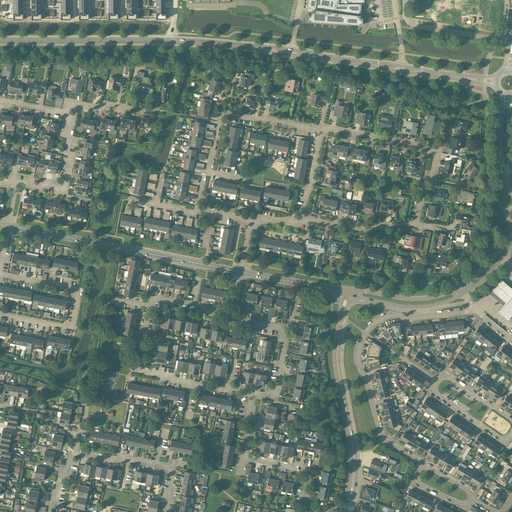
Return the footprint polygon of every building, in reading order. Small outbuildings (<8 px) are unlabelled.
[(248,0),(248,3),(277,11),(280,0),(248,0)] [(351,24),(362,25),(363,18),(360,18),(360,15),(362,4),(364,4),(364,0),(308,0),(307,11),(311,12),(311,15),(309,15),(308,21),(351,24)] [(367,0),(368,29),(402,29),(402,20),(401,0),(367,0)] [(447,0),(447,31),(464,31),(464,32),(492,32),(492,28),(492,17),(492,13),(492,12),(492,11),(492,10),(492,6),(494,6),(493,0),(447,0)] [(423,1),(423,28),(445,28),(445,1),(423,1)] [(145,67),(167,71),(168,65),(146,61),(145,67)] [(0,91),(3,92),(6,79),(9,80),(12,64),(5,63),(3,75),(0,76),(0,91)] [(150,82),(151,78),(143,77),(144,72),(138,71),(137,78),(140,79),(137,91),(148,94),(149,88),(151,88),(152,83),(150,82)] [(239,86),(248,87),(250,80),(253,81),(255,74),(245,72),(245,77),(241,76),(239,86)] [(17,92),(22,93),(23,87),(27,87),(29,78),(23,77),(22,83),(12,81),(10,90),(11,91),(13,92),(14,91),(17,92)] [(106,89),(116,90),(117,86),(122,87),(124,80),(118,79),(110,77),(109,81),(107,81),(106,89)] [(209,85),(219,87),(220,82),(218,81),(219,78),(210,77),(209,85)] [(71,92),(79,94),(80,89),(79,88),(79,85),(80,85),(81,81),(70,79),(69,87),(72,88),(71,92)] [(87,90),(94,92),(95,89),(102,90),(103,83),(89,80),(87,90)] [(292,91),(297,92),(299,81),(292,80),(292,82),(288,81),(287,87),(285,87),(285,91),(292,92),(292,91)] [(33,92),(41,94),(42,91),(45,92),(47,82),(43,81),(42,85),(38,84),(38,85),(30,83),(28,93),(33,93),(33,92)] [(166,102),(169,89),(169,88),(169,89),(164,88),(164,84),(164,85),(161,84),(162,84),(161,84),(155,98),(156,98),(156,96),(161,97),(161,101),(166,102)] [(212,94),(218,95),(218,92),(219,87),(209,85),(207,93),(212,94)] [(47,99),(54,100),(55,98),(59,99),(61,92),(56,91),(49,89),(47,99)] [(199,106),(210,108),(212,100),(204,98),(205,96),(201,95),(199,106)] [(310,105),(319,107),(320,101),(329,103),(330,98),(312,95),(310,105)] [(249,109),(253,110),(254,104),(259,105),(261,99),(255,98),(255,101),(251,101),(251,98),(247,97),(246,104),(250,105),(249,109)] [(269,110),(274,111),(274,107),(278,108),(280,100),(275,100),(275,102),(271,102),(271,98),(266,97),(265,103),(270,104),(269,110)] [(345,118),(348,107),(336,105),(335,110),(339,111),(337,116),(338,116),(338,115),(345,117),(345,118)] [(195,118),(205,120),(205,116),(208,117),(210,108),(199,106),(197,115),(196,114),(195,118)] [(393,118),(380,115),(378,124),(386,126),(386,127),(391,128),(392,123),(396,124),(399,111),(394,110),(393,118)] [(367,125),(369,115),(358,113),(357,117),(360,118),(359,124),(360,124),(360,123),(367,124),(367,125)] [(16,118),(15,124),(15,126),(21,127),(22,123),(25,124),(26,116),(20,114),(19,120),(16,120),(16,119),(16,118)] [(424,134),(431,135),(432,132),(439,133),(441,123),(433,122),(435,116),(428,115),(424,134)] [(7,116),(5,124),(8,125),(7,128),(14,130),(15,126),(15,124),(12,123),(13,117),(7,116)] [(26,116),(25,124),(28,125),(27,128),(34,129),(35,122),(34,123),(32,123),(33,117),(26,116)] [(138,123),(137,128),(143,130),(144,126),(147,127),(148,128),(149,129),(151,124),(150,122),(148,122),(149,119),(143,117),(141,123),(138,123)] [(97,130),(103,131),(104,128),(107,128),(109,120),(102,118),(101,125),(98,124),(97,128),(97,130)] [(117,130),(123,131),(124,127),(127,128),(129,120),(122,118),(121,124),(118,124),(117,128),(117,130)] [(84,128),(87,128),(89,120),(82,119),(81,125),(78,124),(77,130),(83,131),(84,128)] [(89,132),(96,134),(97,130),(97,128),(94,127),(95,121),(89,120),(87,128),(90,129),(89,132)] [(109,120),(107,128),(110,129),(110,132),(116,134),(117,130),(117,128),(114,127),(116,121),(109,120)] [(136,121),(129,120),(127,128),(130,129),(130,132),(136,133),(137,128),(134,127),(136,121)] [(455,133),(463,135),(464,131),(466,131),(467,123),(456,121),(454,129),(456,129),(455,133)] [(45,131),(48,132),(51,133),(52,130),(58,131),(59,124),(50,122),(50,126),(46,125),(45,131)] [(411,134),(415,135),(418,124),(413,123),(412,124),(404,122),(402,131),(411,132),(411,134)] [(231,127),(230,132),(239,134),(239,133),(242,134),(243,129),(241,129),(242,126),(235,125),(234,128),(231,127)] [(44,141),(52,143),(54,136),(48,135),(48,132),(45,131),(42,131),(41,137),(44,138),(44,141)] [(190,136),(189,140),(211,145),(211,142),(203,140),(202,141),(201,140),(202,138),(190,136)] [(299,140),(298,144),(308,146),(309,141),(305,141),(306,138),(299,137),(298,139),(299,140)] [(83,149),(91,150),(92,150),(93,144),(96,144),(97,141),(84,138),(83,142),(85,142),(83,149)] [(449,148),(460,150),(460,147),(463,147),(464,140),(451,138),(450,141),(452,142),(452,145),(450,145),(449,148)] [(38,150),(44,151),(45,148),(51,150),(52,143),(44,141),(43,144),(40,144),(38,150)] [(339,158),(339,156),(341,146),(335,145),(333,151),(330,150),(329,156),(339,158)] [(345,160),(349,161),(350,154),(347,153),(348,147),(341,146),(339,156),(345,157),(345,160)] [(182,153),(196,156),(197,156),(201,157),(201,154),(198,153),(198,154),(196,153),(197,151),(190,150),(190,148),(184,147),(184,149),(187,150),(186,154),(182,153)] [(91,150),(83,149),(82,155),(84,155),(84,158),(90,160),(90,159),(92,160),(94,150),(92,150),(91,150)] [(353,158),(359,160),(361,150),(354,149),(353,154),(350,154),(349,161),(352,161),(353,158)] [(364,164),(369,165),(370,158),(366,157),(367,151),(361,150),(359,160),(365,161),(364,164)] [(17,158),(18,153),(19,152),(14,151),(13,156),(7,154),(5,164),(12,166),(14,157),(17,158)] [(19,165),(26,166),(27,158),(21,156),(22,154),(18,153),(17,158),(17,161),(20,161),(19,165)] [(376,153),(373,166),(385,168),(386,161),(382,160),(383,154),(376,153)] [(45,167),(48,167),(49,160),(51,155),(46,154),(45,159),(46,160),(46,162),(40,161),(38,171),(44,172),(45,167)] [(393,170),(402,171),(403,164),(398,163),(399,158),(392,156),(390,166),(394,167),(393,170)] [(26,166),(33,168),(33,164),(37,165),(38,157),(35,157),(34,159),(27,158),(26,166)] [(80,168),(91,170),(91,166),(88,166),(89,162),(90,160),(84,158),(83,161),(81,161),(80,168)] [(445,172),(452,173),(454,163),(456,164),(456,166),(460,167),(462,161),(457,160),(451,159),(451,162),(446,161),(445,166),(446,166),(445,172)] [(50,173),(56,174),(56,172),(59,172),(61,162),(49,160),(48,167),(51,168),(50,173)] [(411,175),(416,176),(417,166),(415,166),(415,162),(408,160),(406,170),(412,171),(411,175)] [(466,174),(471,178),(478,170),(473,166),(474,165),(471,162),(467,168),(469,170),(466,174)] [(327,169),(326,176),(338,179),(336,178),(336,175),(339,175),(339,174),(341,174),(342,169),(334,167),(333,171),(327,169)] [(90,173),(91,170),(80,168),(78,174),(77,174),(76,177),(89,179),(89,176),(86,176),(87,172),(90,173)] [(330,188),(336,189),(337,185),(337,184),(338,179),(326,176),(325,183),(330,184),(330,188)] [(76,186),(87,188),(88,182),(89,179),(76,177),(75,180),(77,180),(76,186)] [(177,186),(196,190),(197,187),(187,185),(188,183),(176,181),(175,185),(177,186)] [(75,193),(85,195),(87,188),(76,186),(74,186),(73,189),(76,189),(75,193)] [(432,200),(438,201),(438,199),(443,200),(445,191),(437,190),(437,194),(434,193),(432,200)] [(175,199),(183,200),(183,197),(194,199),(195,196),(187,195),(187,196),(185,195),(186,193),(176,191),(175,199)] [(462,202),(472,204),(474,194),(467,192),(461,191),(461,195),(460,197),(453,196),(452,201),(462,203),(462,202)] [(31,209),(33,200),(33,198),(22,196),(20,202),(24,202),(23,206),(28,206),(27,209),(31,209)] [(322,209),(328,210),(330,200),(324,199),(324,196),(321,196),(320,202),(323,203),(322,209)] [(341,212),(348,214),(350,204),(347,203),(347,201),(344,200),(344,198),(341,197),(340,199),(339,206),(342,206),(341,212)] [(336,205),(339,206),(340,199),(334,198),(334,201),(330,200),(328,210),(335,211),(336,205)] [(36,210),(39,211),(41,200),(37,199),(37,201),(33,200),(31,209),(36,210)] [(48,213),(54,214),(57,200),(53,199),(53,203),(47,202),(45,209),(48,209),(48,213)] [(380,210),(388,211),(388,209),(392,210),(394,201),(382,199),(381,202),(380,210)] [(54,214),(60,215),(60,212),(64,212),(65,205),(59,204),(60,201),(57,200),(54,214)] [(364,212),(371,213),(372,208),(377,208),(378,202),(370,200),(370,203),(366,202),(364,212)] [(348,214),(354,215),(356,209),(359,209),(361,203),(356,202),(356,205),(350,204),(348,214)] [(427,215),(436,217),(437,212),(439,213),(440,207),(429,205),(427,215)] [(71,220),(76,221),(79,207),(75,206),(74,211),(69,210),(68,216),(72,217),(71,220)] [(76,221),(81,222),(82,219),(86,219),(87,213),(82,212),(83,208),(79,207),(76,221)] [(461,226),(467,227),(468,221),(466,221),(467,217),(457,215),(455,222),(461,223),(461,226)] [(456,244),(465,246),(466,245),(468,236),(469,235),(470,231),(463,230),(462,234),(461,234),(461,237),(460,237),(457,237),(456,241),(453,241),(453,242),(456,243),(456,244)] [(444,247),(450,248),(451,242),(445,241),(446,235),(440,233),(437,244),(444,245),(444,247)] [(413,249),(419,251),(422,238),(406,235),(404,245),(414,247),(413,249)] [(266,249),(267,248),(268,239),(264,239),(265,237),(261,237),(259,246),(262,247),(262,248),(266,249)] [(273,250),(274,249),(275,241),(271,240),(272,239),(268,238),(268,239),(267,248),(269,248),(269,249),(273,250)] [(319,251),(323,252),(325,246),(321,245),(322,241),(316,240),(310,239),(308,247),(320,249),(319,251)] [(280,252),(281,251),(280,251),(282,242),(278,241),(279,240),(275,240),(275,241),(274,249),(276,250),(276,251),(280,252)] [(287,253),(287,252),(289,244),(286,243),(286,242),(282,241),(282,242),(280,251),(281,251),(283,251),(283,252),(287,253)] [(354,257),(362,258),(364,249),(360,249),(361,243),(350,241),(348,251),(354,252),(354,257)] [(295,255),(295,254),(294,253),(296,245),(293,244),(293,243),(289,242),(289,244),(287,252),(290,253),(290,254),(295,255)] [(342,243),(334,242),(333,246),(328,245),(327,253),(324,253),(323,259),(326,260),(327,253),(332,254),(332,255),(336,256),(336,255),(339,256),(340,251),(341,251),(342,243)] [(297,255),(301,256),(303,246),(300,246),(300,245),(296,244),(296,245),(294,253),(295,254),(297,254),(297,255)] [(380,260),(384,261),(385,254),(382,253),(382,250),(376,249),(376,250),(368,249),(367,256),(374,257),(374,259),(380,260)] [(393,265),(407,268),(409,260),(402,259),(402,257),(395,255),(393,265)] [(436,267),(445,268),(446,263),(449,263),(450,258),(444,257),(444,260),(437,258),(436,267)] [(462,259),(455,257),(457,264),(458,266),(464,259),(462,259)] [(42,268),(48,270),(50,260),(43,259),(42,268)] [(129,266),(139,268),(140,261),(131,260),(129,266)] [(156,285),(158,275),(152,274),(150,283),(156,285)] [(168,287),(174,288),(176,279),(177,276),(171,275),(170,277),(168,287)] [(180,289),(186,291),(188,281),(182,280),(180,289)] [(503,281),(501,280),(492,291),(493,293),(498,297),(503,301),(505,303),(510,298),(511,295),(511,289),(507,285),(503,281)] [(208,298),(209,297),(210,289),(207,288),(207,287),(203,286),(201,296),(205,296),(204,298),(208,298)] [(216,300),(216,299),(217,290),(214,289),(214,288),(210,288),(210,289),(209,297),(212,298),(211,299),(216,300)] [(123,295),(133,297),(134,291),(125,289),(123,295)] [(219,300),(223,301),(224,292),(221,291),(221,290),(217,289),(217,290),(216,299),(219,299),(219,300)] [(250,304),(252,294),(245,293),(241,311),(245,312),(246,303),(250,304)] [(257,308),(260,296),(252,294),(250,304),(255,305),(253,314),(256,314),(257,308)] [(503,306),(498,312),(508,321),(511,315),(511,295),(510,298),(505,303),(503,306)] [(265,307),(267,297),(260,296),(257,308),(256,314),(259,315),(261,306),(265,307)] [(268,316),(271,317),(275,299),(267,297),(265,307),(270,307),(268,316)] [(271,317),(274,318),(276,309),(280,309),(282,300),(275,299),(271,317)] [(289,302),(282,300),(280,309),(280,310),(285,311),(284,313),(282,319),(286,320),(287,311),(290,311),(291,306),(288,305),(289,302)] [(162,327),(168,328),(170,319),(164,317),(164,319),(161,319),(160,326),(162,326),(162,327)] [(463,331),(466,333),(470,328),(466,325),(463,325),(463,321),(456,322),(457,332),(458,332),(463,331)] [(392,324),(396,336),(401,335),(399,322),(392,324)] [(304,332),(313,334),(315,326),(297,323),(297,326),(304,328),(304,332)] [(385,326),(391,338),(396,336),(392,324),(385,327),(385,326)] [(8,339),(9,333),(6,333),(7,327),(1,326),(0,333),(0,335),(6,337),(6,338),(8,339)] [(379,330),(379,331),(387,340),(391,337),(391,338),(385,326),(379,331),(379,330)] [(407,330),(407,335),(414,335),(413,327),(406,328),(406,330),(407,330)] [(477,340),(479,337),(484,331),(479,327),(474,333),(476,335),(474,338),(477,340)] [(373,336),(384,344),(384,343),(387,340),(379,331),(376,334),(375,333),(373,336)] [(438,332),(438,331),(435,331),(436,339),(439,339),(439,336),(445,335),(445,331),(438,332)] [(479,337),(484,341),(489,335),(484,331),(479,337)] [(295,335),(294,338),(312,341),(313,334),(304,332),(303,336),(295,335)] [(15,344),(17,335),(11,334),(9,333),(8,339),(7,345),(10,346),(10,343),(15,344)] [(484,341),(488,345),(493,339),(489,335),(484,341)] [(262,346),(270,348),(271,342),(267,341),(267,338),(260,336),(259,340),(263,340),(262,346)] [(226,345),(232,346),(234,338),(227,337),(227,341),(223,341),(222,348),(225,348),(226,345)] [(301,347),(312,349),(311,348),(312,341),(294,338),(294,341),(302,342),(301,347)] [(171,341),(160,339),(159,345),(168,347),(170,347),(171,341)] [(248,346),(249,343),(246,342),(246,341),(240,339),(238,348),(238,351),(247,353),(248,346)] [(485,349),(492,355),(496,349),(494,348),(499,343),(493,339),(488,345),(485,349)] [(370,343),(368,347),(380,351),(379,351),(382,347),(371,340),(369,343),(370,343)] [(501,358),(508,350),(503,346),(495,355),(500,360),(501,359),(501,358)] [(291,353),(310,356),(312,349),(301,347),(300,351),(292,349),(291,353)] [(366,354),(379,356),(378,356),(380,351),(368,347),(366,354)] [(412,359),(418,363),(424,354),(423,354),(428,347),(420,348),(414,357),(412,359)] [(508,361),(511,356),(511,353),(508,350),(501,358),(501,359),(503,360),(505,358),(508,361)] [(255,361),(262,363),(263,360),(268,361),(269,354),(260,353),(260,352),(257,352),(256,358),(255,361)] [(418,363),(423,366),(428,360),(429,358),(424,354),(418,363)] [(299,364),(309,366),(310,359),(293,355),(292,359),(300,360),(299,364)] [(449,366),(455,370),(459,363),(461,360),(456,356),(454,360),(454,359),(449,366)] [(433,363),(439,367),(438,367),(439,368),(441,364),(444,361),(441,359),(441,360),(437,357),(435,360),(433,363)] [(429,370),(433,363),(435,360),(433,359),(431,362),(428,360),(423,366),(429,370)] [(367,362),(368,369),(380,366),(379,361),(366,361),(366,362),(367,362)] [(431,372),(434,375),(437,371),(436,371),(438,367),(439,367),(433,363),(429,370),(431,372)] [(455,370),(460,373),(464,367),(459,363),(455,370)] [(290,370),(307,373),(309,366),(299,364),(298,368),(291,367),(290,370)] [(460,373),(465,377),(470,370),(469,370),(464,367),(460,373)] [(408,378),(412,372),(406,368),(405,370),(402,375),(408,378)] [(465,377),(471,380),(477,372),(471,368),(469,370),(470,370),(465,377)] [(297,379),(306,381),(307,373),(290,370),(289,373),(297,375),(297,379)] [(374,372),(376,379),(386,376),(386,373),(383,374),(382,370),(377,372),(377,371),(374,372)] [(259,384),(265,386),(265,384),(268,384),(270,377),(267,377),(267,376),(263,376),(264,372),(261,372),(261,375),(259,384)] [(408,378),(413,382),(417,375),(412,372),(408,378)] [(414,386),(417,387),(422,379),(417,375),(413,382),(416,384),(414,386)] [(376,379),(378,385),(386,383),(388,382),(386,376),(376,379)] [(475,383),(480,387),(486,379),(484,377),(483,379),(480,377),(475,383)] [(287,385),(305,388),(306,381),(297,379),(296,383),(288,381),(287,385)] [(420,389),(422,391),(426,385),(427,386),(429,383),(426,380),(425,381),(422,379),(417,387),(417,388),(418,386),(421,387),(420,389)] [(480,387),(486,391),(491,385),(487,382),(489,380),(486,379),(480,387)] [(386,383),(378,385),(380,391),(387,389),(386,383)] [(8,394),(10,385),(3,384),(1,395),(0,399),(0,401),(4,402),(5,394),(8,394)] [(294,394),(303,395),(305,388),(287,385),(287,388),(294,389),(294,394)] [(486,391),(492,395),(497,389),(498,387),(496,385),(495,387),(491,385),(486,391)] [(22,400),(24,400),(24,398),(27,398),(28,393),(31,393),(32,390),(31,389),(24,388),(22,400)] [(380,391),(381,397),(391,395),(390,392),(388,392),(387,389),(380,391)] [(497,389),(492,395),(498,399),(502,393),(497,389)] [(176,410),(178,410),(178,406),(181,405),(185,406),(186,399),(183,398),(185,392),(179,391),(177,400),(176,406),(176,410)] [(284,399),(302,403),(303,395),(294,394),(293,398),(285,396),(284,399)] [(502,402),(508,406),(511,399),(507,396),(502,402)] [(425,412),(431,403),(426,399),(420,408),(425,412)] [(230,412),(234,413),(236,403),(232,403),(233,401),(227,400),(225,409),(230,410),(230,412)] [(383,403),(384,409),(392,407),(394,406),(393,400),(383,403)] [(432,413),(436,407),(431,403),(425,412),(430,416),(432,413)] [(384,409),(386,415),(393,413),(392,407),(384,409)] [(433,417),(436,419),(441,410),(436,407),(432,413),(435,415),(433,417)] [(435,419),(441,423),(447,414),(441,410),(436,419),(435,419)] [(58,416),(58,417),(75,421),(78,421),(79,418),(72,417),(72,418),(70,417),(71,414),(62,412),(61,417),(58,416)] [(395,419),(394,416),(397,415),(396,412),(393,413),(386,415),(387,421),(395,419)] [(57,423),(68,425),(69,422),(71,422),(71,423),(74,424),(75,421),(58,417),(57,423)] [(452,427),(457,421),(451,417),(447,423),(452,427)] [(394,429),(398,432),(402,426),(399,424),(397,418),(395,419),(387,421),(389,427),(393,426),(394,429)] [(458,431),(463,425),(457,421),(452,427),(457,431),(458,431)] [(461,436),(463,437),(469,429),(463,425),(458,431),(462,434),(461,436)] [(463,437),(468,441),(474,432),(469,429),(463,437)] [(97,440),(99,432),(98,432),(95,432),(95,430),(92,430),(90,439),(94,439),(93,441),(97,441),(97,440)] [(48,439),(62,442),(64,436),(62,435),(62,433),(55,431),(55,434),(54,437),(52,437),(52,436),(48,436),(48,439)] [(104,443),(104,442),(106,434),(105,434),(102,433),(102,432),(99,431),(98,432),(99,432),(97,440),(101,441),(100,442),(104,443)] [(133,456),(135,456),(140,432),(134,431),(134,433),(133,436),(131,446),(135,446),(133,456)] [(111,444),(111,443),(113,435),(112,435),(109,434),(109,433),(106,432),(105,434),(106,434),(104,442),(107,442),(107,444),(111,444)] [(135,456),(137,457),(139,447),(142,448),(144,437),(145,433),(140,432),(135,456)] [(401,439),(406,442),(411,433),(410,435),(405,432),(401,439)] [(406,442),(412,445),(416,439),(413,437),(414,435),(411,433),(406,442)] [(115,445),(118,446),(120,437),(116,436),(116,435),(113,434),(112,435),(113,435),(111,443),(115,444),(115,445)] [(479,446),(484,439),(478,435),(474,442),(479,446)] [(422,440),(417,436),(416,439),(412,445),(417,449),(422,440)] [(46,450),(45,456),(54,457),(55,452),(55,449),(59,450),(59,447),(61,447),(62,442),(48,439),(47,441),(53,442),(52,446),(52,448),(46,447),(46,450)] [(303,450),(305,441),(298,439),(296,449),(303,450)] [(427,445),(428,443),(422,439),(422,440),(417,449),(423,452),(427,445)] [(485,449),(489,443),(484,439),(479,446),(478,448),(483,451),(485,449)] [(489,455),(490,453),(494,446),(489,443),(485,449),(483,451),(489,455)] [(281,455),(287,456),(289,444),(288,444),(287,447),(283,446),(281,455)] [(490,453),(495,456),(500,450),(494,446),(490,453)] [(431,448),(427,455),(433,458),(437,451),(431,448)] [(433,458),(439,462),(443,455),(442,455),(443,454),(443,452),(438,449),(437,451),(433,458)] [(439,462),(445,465),(451,456),(448,455),(447,457),(443,455),(439,462)] [(45,465),(47,465),(50,466),(50,463),(53,463),(54,457),(45,456),(43,462),(38,460),(38,463),(43,464),(45,464),(45,465)] [(445,465),(451,469),(455,462),(452,460),(453,458),(451,456),(445,465)] [(396,465),(398,460),(388,457),(386,462),(396,465)] [(370,466),(379,470),(379,468),(383,470),(384,467),(385,468),(387,464),(372,459),(370,466)] [(406,472),(408,464),(402,462),(400,470),(406,472)] [(37,466),(36,472),(45,473),(47,465),(45,465),(45,464),(43,464),(38,463),(37,466)] [(455,472),(461,475),(466,466),(461,463),(460,465),(459,465),(455,472)] [(84,473),(89,475),(91,465),(85,464),(85,466),(82,466),(81,473),(84,473)] [(245,481),(252,483),(254,473),(250,472),(251,465),(248,464),(245,481)] [(485,473),(487,475),(491,470),(488,468),(483,465),(481,467),(486,471),(485,473)] [(461,475),(466,478),(472,469),(466,466),(461,475)] [(252,483),(260,485),(263,467),(260,467),(258,474),(254,473),(252,483)] [(321,477),(331,479),(333,471),(315,468),(314,471),(322,473),(321,477)] [(376,477),(385,480),(386,479),(388,479),(389,476),(387,475),(381,473),(378,472),(369,469),(366,476),(375,479),(376,477)] [(466,478),(472,481),(476,475),(477,473),(472,469),(466,478)] [(264,488),(272,489),(274,479),(269,479),(271,471),(268,470),(264,488)] [(34,481),(41,482),(42,479),(44,479),(45,473),(36,472),(35,477),(34,481)] [(199,474),(185,472),(184,477),(193,479),(198,480),(198,477),(199,474)] [(272,489),(279,491),(283,473),(279,473),(278,480),(274,479),(272,489)] [(279,491),(286,492),(288,482),(284,482),(285,474),(283,473),(279,491)] [(0,474),(0,480),(6,481),(6,482),(8,482),(9,482),(10,480),(6,479),(7,476),(0,474)] [(497,482),(504,487),(507,482),(509,484),(510,482),(511,479),(504,474),(501,478),(500,477),(497,482)] [(157,485),(160,485),(161,478),(158,478),(159,476),(153,475),(151,484),(157,485)] [(476,475),(472,481),(477,485),(481,478),(476,475)] [(286,492),(294,494),(297,476),(294,476),(292,483),(288,482),(286,492)] [(312,483),(330,486),(331,479),(321,477),(320,481),(313,480),(312,483)] [(318,492),(328,494),(330,486),(312,483),(311,486),(319,487),(318,492)] [(376,495),(379,488),(371,485),(370,489),(366,487),(363,495),(364,496),(364,497),(366,497),(367,497),(371,498),(373,494),(376,495)] [(491,494),(499,500),(501,497),(500,496),(502,495),(500,494),(502,489),(495,485),(492,489),(493,490),(491,494)] [(30,490),(29,495),(37,497),(37,496),(42,497),(43,495),(38,494),(38,491),(39,489),(28,487),(28,489),(30,490)] [(411,501),(415,493),(409,490),(405,499),(411,501)] [(309,497),(327,501),(328,494),(318,492),(317,496),(310,494),(309,497)] [(412,500),(418,503),(421,496),(415,493),(411,501),(412,500)] [(492,504),(495,506),(496,503),(497,503),(499,500),(491,494),(488,498),(487,498),(485,500),(492,504)] [(28,498),(27,501),(36,503),(37,500),(42,501),(42,499),(37,498),(37,497),(29,495),(26,495),(26,497),(28,498)] [(418,503),(423,506),(427,499),(421,496),(418,503)] [(148,506),(157,508),(159,502),(155,501),(155,498),(150,497),(149,500),(148,506)] [(423,506),(429,508),(432,501),(427,499),(423,506)] [(397,508),(401,510),(405,502),(401,500),(397,508)] [(359,511),(369,511),(370,510),(374,511),(376,505),(370,502),(368,506),(362,504),(359,511)]
